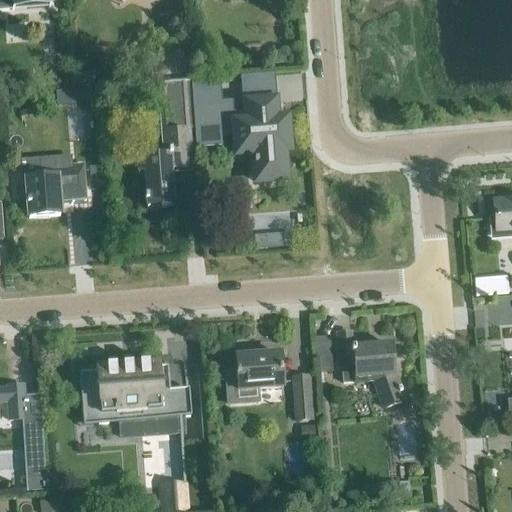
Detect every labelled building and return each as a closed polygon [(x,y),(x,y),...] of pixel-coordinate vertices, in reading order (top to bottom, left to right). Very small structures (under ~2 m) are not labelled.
[(49,7),(48,0),(11,0),(12,10),(49,7)] [(93,71),(71,72),(72,86),(94,85),(93,71)] [(219,78),(190,81),(191,101),(193,122),(206,121),(207,126),(219,125),(220,135),(234,134),(236,155),(252,154),(254,184),(285,181),(280,121),(275,122),(273,102),(245,104),(246,116),(230,117),(229,106),(219,106),(217,80),(220,80),(219,78)] [(193,122),(191,101),(190,81),(167,83),(170,130),(166,130),(167,136),(161,137),(163,156),(152,157),(152,151),(136,152),(136,158),(137,175),(144,174),(145,197),(144,197),(145,202),(146,202),(146,209),(174,207),(171,172),(193,171),(190,129),(194,129),(193,122)] [(75,91),(76,106),(92,105),(91,90),(75,91)] [(28,201),(25,202),(26,206),(28,206),(29,218),(59,216),(58,202),(72,201),(86,200),(85,200),(86,200),(83,167),(70,168),(69,160),(41,162),(42,180),(26,181),(28,201)] [(511,237),(511,199),(510,200),(511,202),(492,204),(495,239),(511,237)] [(265,236),(253,237),(254,251),(266,250),(265,236)] [(355,381),(373,379),(383,409),(402,402),(399,394),(401,394),(400,389),(398,390),(393,375),(391,347),(354,350),(354,349),(351,350),(350,335),(351,335),(351,334),(336,335),(339,370),(354,369),(355,381)] [(260,402),(259,390),(282,388),(279,355),(236,358),(237,372),(228,373),(230,404),(260,402)] [(332,355),(320,356),(321,372),(333,371),(332,355)] [(98,425),(171,420),(167,367),(157,368),(157,364),(148,365),(148,364),(147,364),(147,366),(140,366),(140,365),(138,365),(139,366),(131,366),(131,365),(130,365),(130,367),(123,367),(123,366),(122,366),(122,367),(115,368),(115,366),(114,367),(114,368),(107,369),(107,367),(106,367),(106,368),(97,369),(97,373),(80,374),(80,380),(82,417),(83,417),(84,426),(98,425)] [(293,382),(296,418),(311,417),(308,381),(293,382)] [(0,403),(8,403),(10,420),(25,419),(24,407),(23,387),(7,388),(7,390),(0,390),(0,403)] [(418,395),(409,396),(410,408),(419,407),(418,395)] [(301,427),(302,442),(315,441),(314,426),(301,427)] [(57,488),(56,474),(48,474),(49,488),(57,488)] [(43,478),(28,479),(29,491),(44,490),(43,478)] [(371,481),(372,493),(404,490),(403,479),(371,481)] [(187,511),(185,485),(160,487),(160,489),(161,511),(171,511),(185,511),(187,511)] [(51,511),(50,501),(39,503),(40,511),(51,511)]
